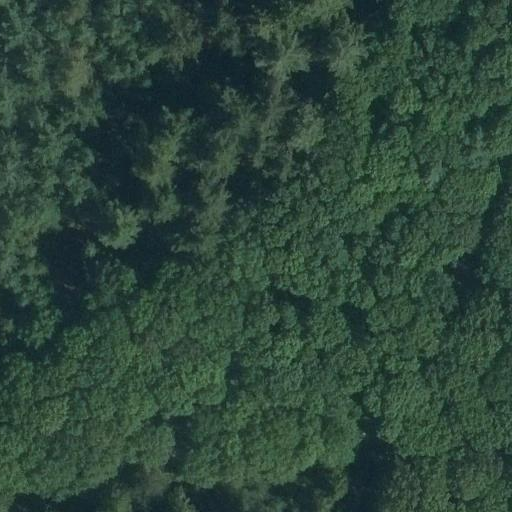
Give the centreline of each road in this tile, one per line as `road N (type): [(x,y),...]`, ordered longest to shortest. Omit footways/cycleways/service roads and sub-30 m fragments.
road 1 (track): [(511,408),(416,424),(0,452)]
road 2 (track): [(511,139),(382,511)]
